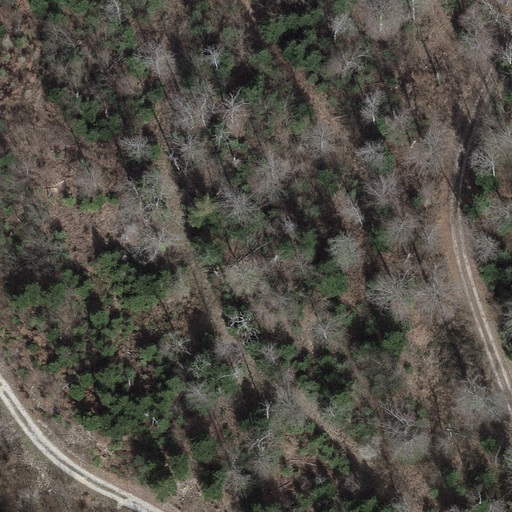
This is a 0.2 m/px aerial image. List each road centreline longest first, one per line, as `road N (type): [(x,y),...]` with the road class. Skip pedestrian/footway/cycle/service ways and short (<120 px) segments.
road 1 (track): [(511,400),(451,201),(469,79),(511,6)]
road 2 (track): [(0,368),(62,459),(140,511)]
